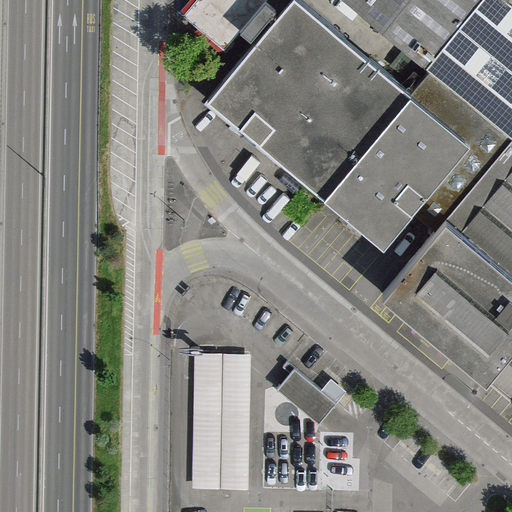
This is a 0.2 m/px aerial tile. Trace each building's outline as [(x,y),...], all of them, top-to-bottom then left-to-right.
[(266,0),(197,0),(186,14),(227,49),(242,30),(266,0)] [(325,195),(412,91),(301,0),(290,0),(278,15),(274,20),(210,98),(325,195)] [(277,7),(267,0),(266,0),(242,30),(252,38),(269,17),(274,20),(278,15),(274,11),(277,7)] [(482,0),(349,0),(427,65),(482,0)] [(511,0),(482,0),(427,65),(431,68),(511,135),(511,0)] [(415,210),(437,229),(511,139),(511,135),(431,68),(412,91),(472,140),(415,210)] [(385,245),(415,210),(472,140),(412,91),(325,195),(385,245)] [(489,379),(511,350),(511,139),(437,229),(384,292),(471,364),(489,379)] [(511,350),(489,379),(511,398),(511,350)] [(252,352),(196,351),(193,486),(249,487),(252,352)] [(299,370),(281,392),(322,424),(340,402),(299,370)] [(325,432),(265,431),(264,488),(324,489),(325,432)]
